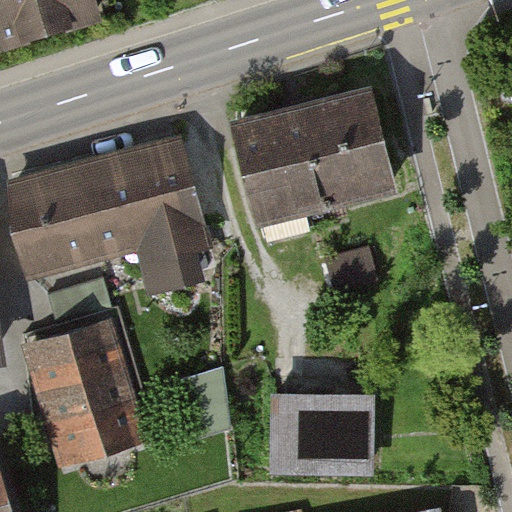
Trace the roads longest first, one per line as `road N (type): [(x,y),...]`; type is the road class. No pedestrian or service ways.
road 1 (primary): [(0,124),(389,0)]
road 2 (residential): [(441,0),(511,287)]
